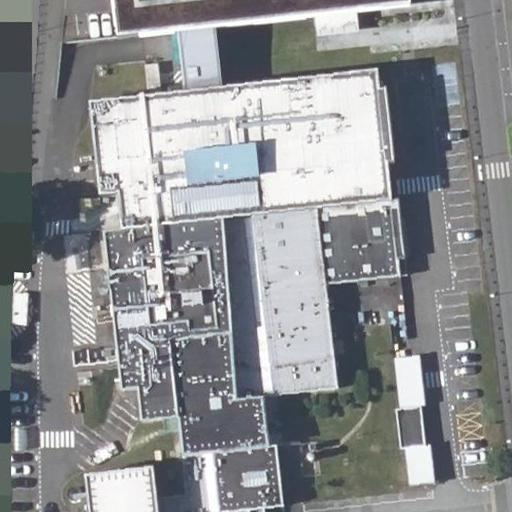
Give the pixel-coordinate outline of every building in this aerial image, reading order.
[(0,0),(0,149),(16,0),(0,0)] [(111,0),(115,35),(176,27),(184,87),(88,99),(100,192),(117,190),(122,227),(330,201),(333,230),(321,232),(327,280),(399,271),(397,255),(405,254),(398,196),(392,197),(387,160),(396,159),(386,83),(379,84),(377,66),(215,86),(207,23),(395,0),(111,0)] [(165,511),(166,511),(263,500),(287,497),(279,437),(273,438),(267,391),(339,382),(327,280),(321,232),(333,230),(330,201),(122,227),(104,229),(123,385),(139,384),(143,412),(178,408),(188,484),(159,488),(156,459),(87,467),(92,511),(165,511)] [(399,355),(406,407),(427,405),(432,404),(426,352),(399,355)] [(400,408),(405,447),(409,447),(430,444),(427,405),(406,407),(400,408)] [(409,447),(412,484),(440,481),(437,443),(430,444),(409,447)] [(264,511),(263,500),(166,511),(165,511),(264,511)]
